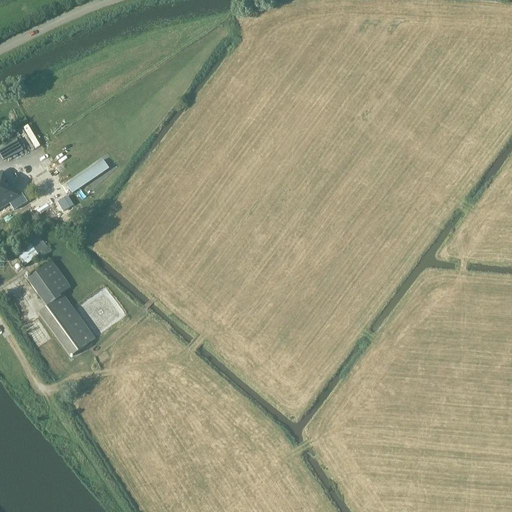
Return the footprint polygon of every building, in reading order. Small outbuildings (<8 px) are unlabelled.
[(22,151),(16,141),(0,149),(0,157),(3,161),(22,151)] [(102,161),(70,183),(66,186),(72,195),(109,170),(102,161)] [(6,179),(1,172),(0,172),(0,209),(10,203),(14,210),(27,202),(22,195),(20,196),(8,178),(6,179)] [(36,233),(26,240),(24,242),(26,245),(15,254),(24,267),(35,258),(38,262),(54,250),(46,239),(42,241),(36,233)] [(94,340),(62,295),(70,288),(51,262),(26,281),(46,308),(38,314),(69,358),(94,340)]
